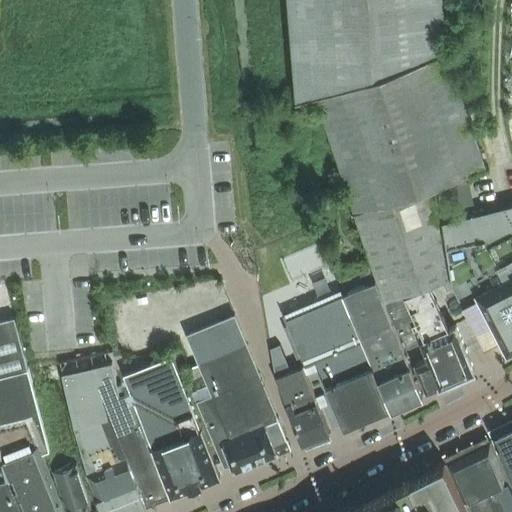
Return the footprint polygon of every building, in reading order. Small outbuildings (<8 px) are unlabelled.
[(440,0),(288,0),(296,97),(316,90),(349,187),(385,295),(409,345),(423,339),(430,356),(416,362),(427,389),(440,383),(440,384),(475,369),(455,323),(448,326),(427,281),(447,275),(431,183),(436,181),(486,165),(484,160),(458,84),(444,49),(440,0)] [(511,201),(442,219),(451,281),(485,346),(502,337),(509,350),(511,347),(511,201)] [(346,291),(380,375),(393,404),(395,403),(394,402),(420,390),(421,392),(423,391),(407,353),(407,354),(374,278),(369,266),(360,270),(365,282),(346,291)] [(285,318),(305,364),(316,359),(345,425),(391,405),(350,311),(324,322),(316,304),(285,318)] [(232,462),(235,470),(277,452),(274,444),(287,439),(287,438),(286,438),(277,417),(278,417),(277,416),(234,313),(187,332),(200,362),(204,373),(188,379),(224,466),(232,462)] [(24,511),(31,509),(31,511),(65,511),(42,452),(50,449),(28,367),(27,361),(15,315),(0,318),(0,437),(10,475),(24,511)] [(280,343),(271,347),(275,371),(289,365),(280,343)] [(132,387),(152,445),(171,494),(221,476),(203,426),(199,427),(172,354),(124,371),(130,388),(132,387)] [(147,504),(171,494),(152,445),(132,387),(130,388),(122,391),(112,360),(93,363),(115,454),(125,450),(137,481),(147,504)] [(137,481),(125,450),(115,454),(93,363),(62,367),(75,426),(88,473),(98,496),(97,497),(102,511),(128,511),(147,505),(147,504),(137,481)] [(302,364),(275,375),(303,442),(330,431),(302,364)] [(59,428),(64,447),(77,444),(72,424),(59,428)] [(511,426),(493,435),(511,477),(511,426)] [(0,511),(0,478),(10,475),(0,437),(0,511)] [(447,458),(447,459),(456,476),(471,511),(470,511),(511,511),(511,487),(489,437),(447,458)] [(338,511),(469,511),(471,511),(456,476),(447,459),(445,460),(445,459),(363,500),(366,506),(357,510),(354,504),(338,511)] [(89,499),(77,462),(54,470),(68,511),(93,511),(89,499)] [(13,511),(10,502),(0,505),(0,511),(13,511)]
